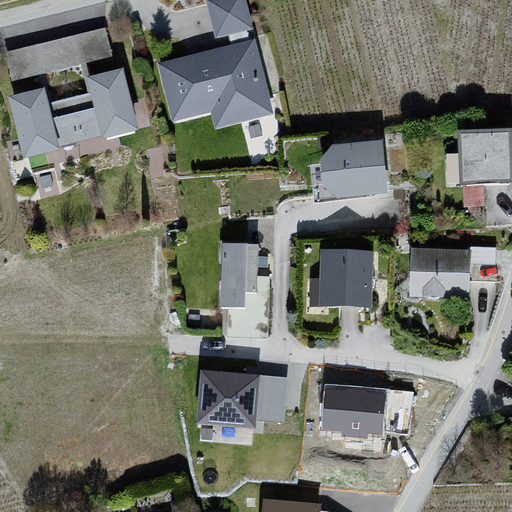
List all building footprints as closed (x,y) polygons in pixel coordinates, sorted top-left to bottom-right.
[(233,51),(190,62),(165,68),(177,116),(231,102),(235,119),(267,111),(245,28),(248,27),(241,0),(223,0),(212,3),(219,34),(228,32),(233,51)] [(40,45),(47,74),(79,66),(72,37),(40,45)] [(135,129),(122,74),(92,82),(95,93),(46,105),(43,94),(14,101),(28,156),(57,149),(55,142),(104,130),(106,137),(135,129)] [(509,139),(509,135),(464,137),(464,154),(447,155),(448,184),(466,183),(466,182),(483,181),(510,180),(509,139)] [(329,186),(330,197),(340,196),(384,191),(380,146),(336,151),(326,162),(329,186)] [(247,246),(247,242),(221,241),(220,263),(224,263),(223,293),(223,309),(230,309),(229,336),(268,337),(270,285),(258,285),(259,246),(247,246)] [(473,257),(494,260),(497,246),(476,242),(473,257)] [(443,294),(466,295),(467,267),(468,255),(416,253),(415,294),(426,294),(426,296),(428,297),(430,298),(432,298),(435,298),(437,298),(439,298),(441,297),(444,296),(443,294)] [(341,305),(358,306),(369,306),(371,256),(326,255),(324,290),(324,305),(329,305),(341,305)] [(256,377),(203,372),(199,421),(252,425),(256,377)] [(383,396),(328,391),(324,428),(380,433),(383,396)] [(321,511),(323,505),(264,499),(263,511),(321,511)]
